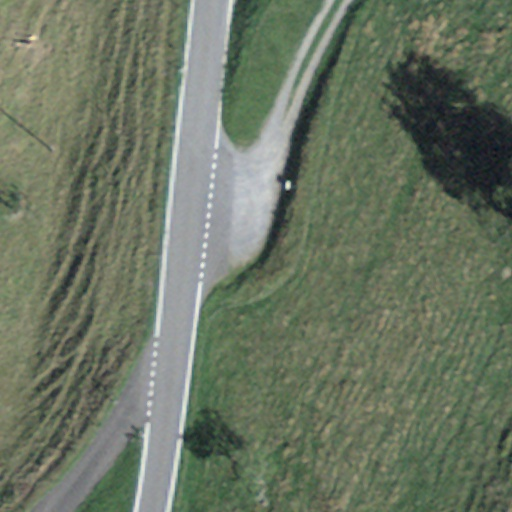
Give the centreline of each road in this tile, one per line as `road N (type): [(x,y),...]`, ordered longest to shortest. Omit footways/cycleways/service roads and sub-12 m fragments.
road 1 (unclassified): [(213,0),(148,511)]
road 2 (track): [(339,0),(244,188),(225,203),(190,206)]
